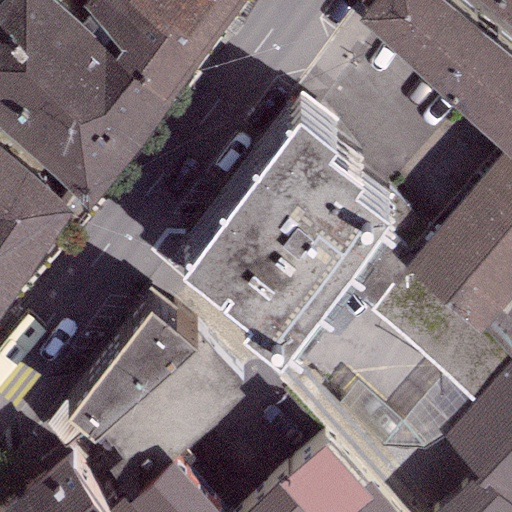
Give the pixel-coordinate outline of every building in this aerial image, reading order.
[(169,44),(103,0),(72,0),(0,80),(86,159),(178,51),(169,44)] [(0,0),(0,80),(72,0),(0,0)] [(103,0),(169,44),(202,0),(103,0)] [(511,13),(495,0),(382,0),(511,115),(511,13)] [(299,56),(180,210),(250,261),(241,273),(279,300),(288,290),(301,300),(394,175),(382,163),(388,155),(357,129),(363,122),(331,93),(336,84),(299,56)] [(511,118),(405,235),(479,302),(481,299),(511,265),(511,118)] [(0,279),(72,185),(0,122),(0,279)] [(195,293),(149,258),(67,365),(92,385),(191,297),(195,293)] [(511,265),(481,299),(511,328),(511,265)] [(246,360),(191,297),(92,385),(81,397),(139,452),(176,421),(246,360)] [(511,511),(511,338),(441,414),(479,442),(424,493),(441,511),(511,511)] [(371,448),(324,403),(233,488),(204,511),(181,511),(167,495),(147,511),(322,511),(311,499),(371,448)] [(204,511),(233,488),(176,421),(139,452),(130,460),(133,464),(114,480),(118,485),(108,493),(123,511),(147,511),(167,495),(181,511),(204,511)] [(114,480),(65,422),(0,476),(0,511),(85,511),(108,493),(118,485),(114,480)] [(424,511),(371,448),(311,499),(322,511),(424,511)]
